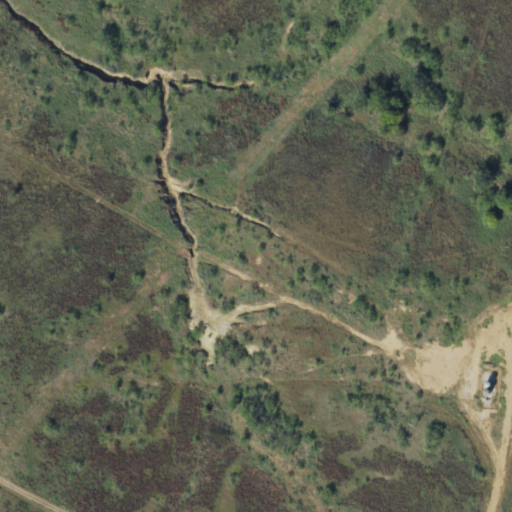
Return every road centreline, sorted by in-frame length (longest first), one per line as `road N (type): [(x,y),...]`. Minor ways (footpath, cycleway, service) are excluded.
road 1 (residential): [(0,167),(23,167),(511,329)]
road 2 (residential): [(511,337),(490,511)]
